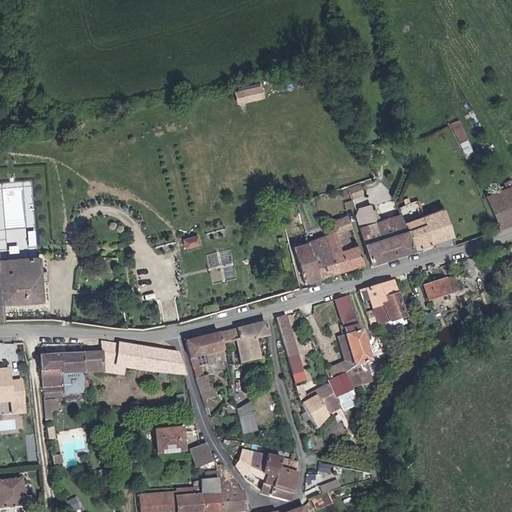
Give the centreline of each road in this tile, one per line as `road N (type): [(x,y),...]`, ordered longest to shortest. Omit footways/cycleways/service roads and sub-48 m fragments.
road 1 (unclassified): [(0,332),(174,334),(511,241)]
road 2 (track): [(31,332),(49,511)]
